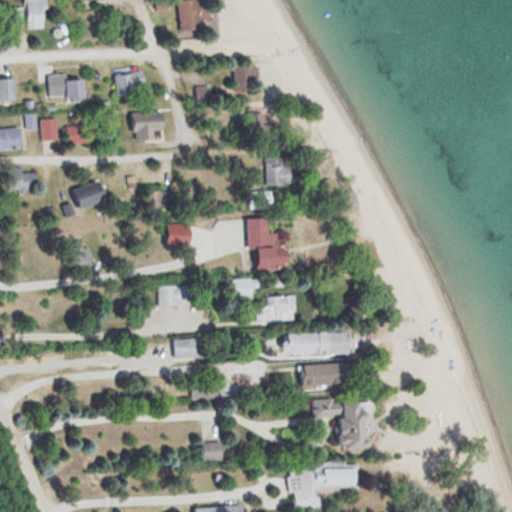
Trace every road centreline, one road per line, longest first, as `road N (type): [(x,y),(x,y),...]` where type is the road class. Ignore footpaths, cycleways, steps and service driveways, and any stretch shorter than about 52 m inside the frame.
road 1 (residential): [(0,378),(308,308)]
road 2 (residential): [(0,56),(236,45)]
road 3 (residential): [(106,49),(157,201)]
